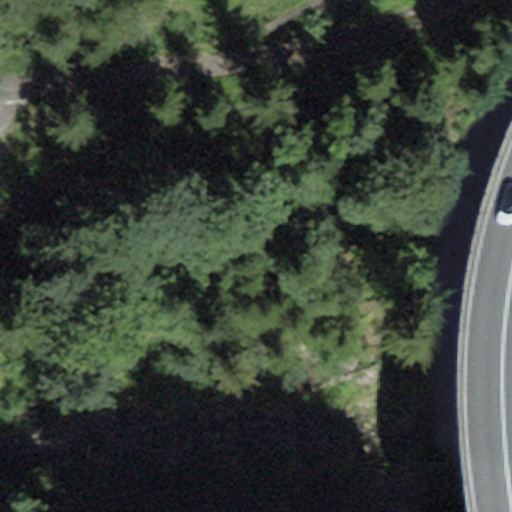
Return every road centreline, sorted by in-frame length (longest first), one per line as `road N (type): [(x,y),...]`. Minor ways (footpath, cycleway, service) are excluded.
road 1 (track): [(0,99),(197,73),(380,31),(457,0)]
road 2 (primary): [(511,505),(502,388),(511,287)]
